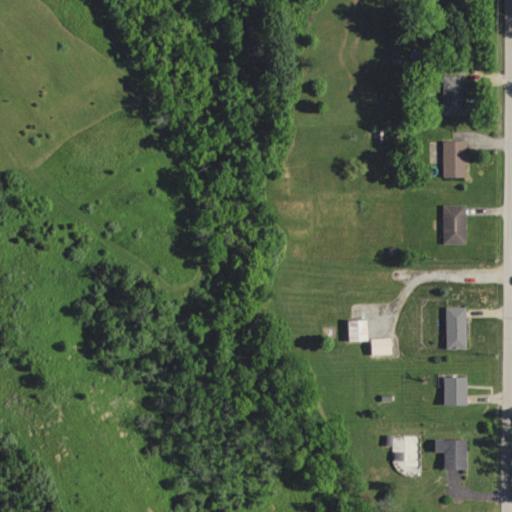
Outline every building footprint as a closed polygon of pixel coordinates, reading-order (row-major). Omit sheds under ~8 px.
[(438,114),(460,115),(461,76),(439,76),(438,114)] [(463,178),(463,141),(440,141),(440,177),(463,178)] [(464,205),(440,205),(439,244),(463,245),(464,205)] [(441,349),(462,349),(463,308),(442,307),(441,349)] [(365,320),(342,321),(343,342),(365,341),(365,320)] [(366,356),(391,355),(391,338),(366,339),(366,356)] [(463,406),(464,377),(439,377),(438,405),(463,406)] [(463,469),(463,440),(429,440),(429,453),(438,453),(438,469),(463,469)]
